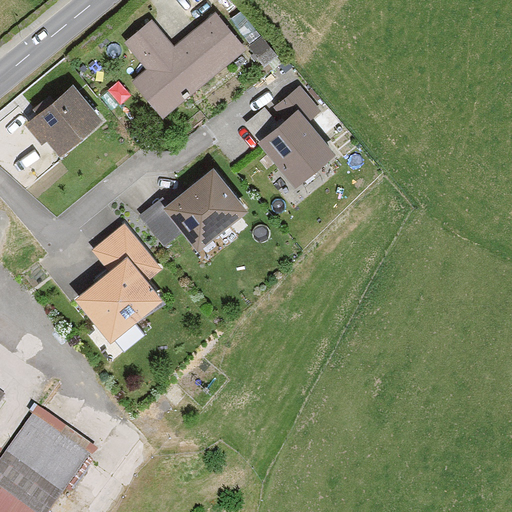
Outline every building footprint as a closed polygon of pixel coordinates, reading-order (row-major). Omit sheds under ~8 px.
[(130,38),(154,67),(138,80),(170,120),(259,49),(225,8),(181,43),(159,15),(130,38)] [(86,77),(33,115),(61,154),(114,116),(86,77)] [(304,78),(252,120),(304,184),(356,142),(304,78)] [(217,163),(169,201),(206,247),(253,210),(217,163)] [(159,198),(145,205),(162,240),(176,233),(159,198)] [(114,266),(83,291),(118,335),(174,291),(159,273),(167,266),(130,220),(98,245),(114,266)] [(0,511),(61,511),(106,450),(45,408),(16,449),(0,438),(0,419),(18,394),(0,381),(0,511)]
